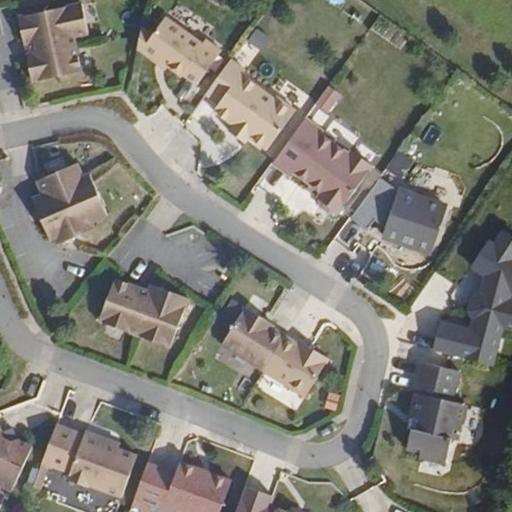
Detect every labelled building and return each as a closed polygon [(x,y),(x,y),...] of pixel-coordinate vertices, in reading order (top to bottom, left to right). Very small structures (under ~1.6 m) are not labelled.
[(87,37),(81,6),(17,18),(23,44),(29,43),(31,54),(25,55),(31,84),(79,74),(72,40),(87,37)] [(199,84),(223,50),(207,40),(204,43),(166,16),(154,34),(147,43),(141,52),(158,64),(161,60),(170,66),(180,74),(182,72),(199,84)] [(147,43),(154,34),(150,32),(143,41),(147,43)] [(269,39),(259,33),(254,43),(264,49),(269,39)] [(170,66),(161,60),(158,64),(166,73),(170,66)] [(296,111),(277,97),(275,100),(241,76),(245,71),(231,60),(206,94),(220,104),(215,111),(235,126),(250,136),(268,150),(296,111)] [(342,96),(329,88),(316,107),(330,115),(342,96)] [(373,168),(352,152),(350,155),(322,135),(325,133),(306,119),(273,164),(292,178),(295,173),(312,186),(323,194),(320,198),(321,210),(331,216),(339,215),(373,168)] [(250,136),(235,126),(227,145),(241,155),(250,136)] [(412,161),(400,152),(386,173),(398,181),(412,161)] [(107,217),(90,175),(81,179),(76,167),(37,183),(42,196),(33,199),(50,241),(55,240),(56,245),(95,230),(92,223),(107,217)] [(380,180),(353,218),(370,230),(376,221),(387,229),(383,237),(430,258),(446,208),(398,193),(380,180)] [(323,194),(312,186),(309,190),(320,198),(323,194)] [(376,221),(370,230),(383,237),(387,229),(376,221)] [(511,238),(504,232),(494,245),(488,241),(472,268),(484,277),(479,301),(471,305),(469,313),(474,321),(471,333),(440,326),(434,353),(495,367),(505,332),(511,333),(511,238)] [(169,350),(187,302),(150,288),(147,294),(115,282),(99,324),(169,350)] [(308,353),(261,324),(262,321),(245,310),(222,348),(306,399),(328,362),(309,350),(308,353)] [(460,372),(421,364),(414,394),(417,394),(411,419),(415,420),(408,451),(422,454),(421,459),(447,465),(452,440),(456,441),(460,424),(464,425),(468,406),(454,403),(460,372)] [(122,499),(138,458),(118,450),(102,444),(104,439),(86,432),(84,437),(56,426),(42,464),(70,475),(67,481),(89,490),(90,487),(122,499)] [(0,491),(12,496),(32,450),(15,442),(9,447),(4,442),(0,432),(0,491)] [(120,445),(104,439),(102,444),(118,450),(120,445)] [(162,511),(221,511),(232,486),(180,466),(177,474),(149,464),(131,509),(139,511),(151,511),(152,508),(162,511)] [(280,511),(270,508),(274,497),(245,486),(235,511),(280,511)]
